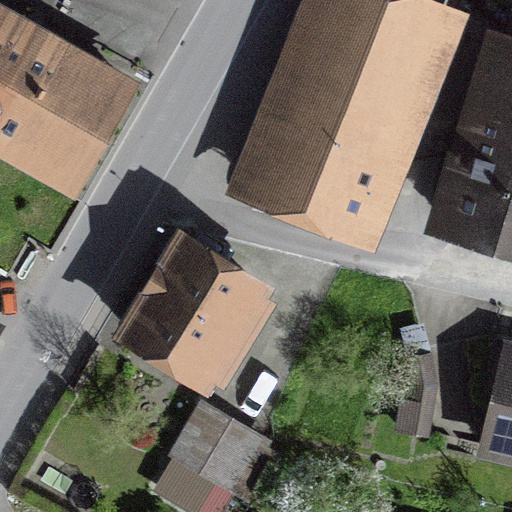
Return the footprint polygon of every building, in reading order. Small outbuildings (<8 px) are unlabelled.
[(398,0),(334,0),(260,189),(353,226),(436,15),(398,0)] [(0,29),(0,126),(75,169),(117,96),(0,29)] [(511,47),(509,47),(456,226),(511,242),(511,47)] [(204,377),(227,339),(241,348),(271,300),(257,291),(258,288),(183,242),(128,330),(204,377)] [(488,447),(511,452),(511,350),(511,351),(488,447)] [(425,431),(433,380),(427,357),(412,360),(417,381),(414,404),(403,402),(399,427),(425,431)] [(258,437),(203,404),(172,454),(228,487),(229,486),(229,485),(253,446),(258,437)] [(253,446),(229,485),(229,486),(248,497),(274,455),(253,446)]
